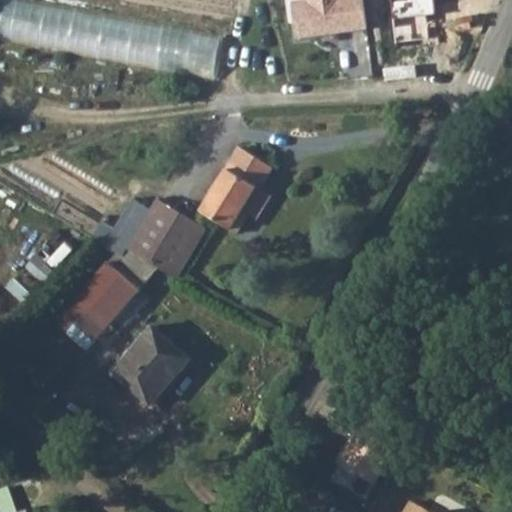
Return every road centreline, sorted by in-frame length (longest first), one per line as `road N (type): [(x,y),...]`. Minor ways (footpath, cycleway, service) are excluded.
road 1 (residential): [(509,0),(476,91),(238,511)]
road 2 (track): [(0,108),(225,102)]
road 3 (residential): [(106,511),(0,403)]
